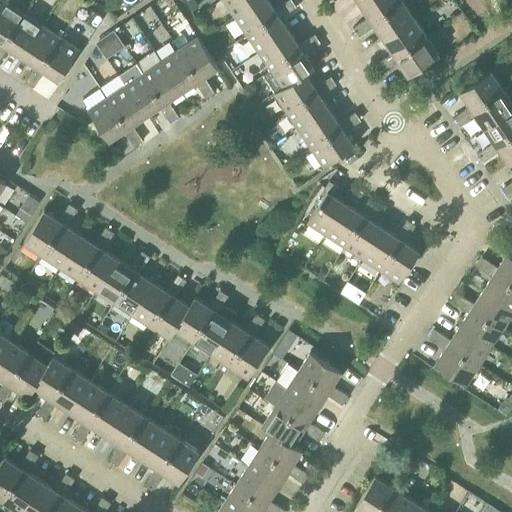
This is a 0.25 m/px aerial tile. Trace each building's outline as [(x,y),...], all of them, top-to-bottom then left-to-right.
[(225,0),(235,15),(256,0),(225,0)] [(269,0),(256,0),(235,15),(247,33),(278,12),(275,8),(269,0)] [(287,0),(283,3),(289,12),(297,6),(292,0),(287,0)] [(362,21),(367,30),(375,24),(373,21),(404,0),(403,0),(365,0),(361,3),(370,16),(362,21)] [(385,39),(416,18),(404,0),(373,21),(375,24),(385,39)] [(0,41),(0,51),(4,54),(9,46),(5,43),(25,13),(6,1),(0,10),(0,40),(0,41)] [(259,51),(290,30),(281,17),(289,12),(283,3),(275,8),(278,12),(247,33),(259,51)] [(23,55),(43,25),(25,13),(5,43),(9,46),(23,55)] [(416,18),(385,39),(394,52),(386,57),(392,66),(400,60),(397,57),(428,36),(416,18)] [(367,30),(362,21),(354,27),(360,35),(367,30)] [(31,72),(40,78),(45,70),(41,67),(62,37),(43,25),(23,55),(37,64),(31,72)] [(290,30),(259,51),(271,69),(302,48),(299,44),(292,33),(290,30)] [(307,39),(313,47),(321,42),(315,34),(307,39)] [(201,78),(205,76),(219,66),(198,35),(180,48),(201,78)] [(440,54),(428,36),(397,57),(400,60),(409,75),(440,54)] [(80,49),(62,37),(41,67),(45,70),(60,79),(80,49)] [(313,47),(307,39),(299,44),(302,48),(271,69),(283,87),(284,88),(306,73),(315,67),(305,53),(313,47)] [(201,89),(210,84),(205,76),(201,78),(180,48),(162,60),(183,91),(196,81),(201,89)] [(392,66),(386,57),(378,62),(384,71),(392,66)] [(183,91),(162,60),(144,72),(164,103),(169,100),(183,91)] [(137,62),(119,75),(126,84),(146,115),(160,106),(166,114),(174,108),(169,100),(164,103),(144,72),(137,62)] [(463,111),(468,119),(476,114),(473,109),(504,88),(491,70),(461,91),(471,105),(463,111)] [(40,78),(31,72),(26,80),(35,86),(40,78)] [(318,90),(315,86),(306,73),(284,88),(283,87),(275,92),(288,111),(318,90)] [(323,81),(329,89),(337,84),(331,76),(323,81)] [(329,89),(323,81),(315,86),(318,90),(288,111),(300,129),(330,109),(321,95),(329,89)] [(146,115),(126,84),(108,97),(128,127),(133,124),(146,115)] [(210,84),(201,89),(207,97),(215,92),(210,84)] [(485,127),(511,108),(511,100),(504,88),(473,109),(476,114),(485,127)] [(138,132),(133,124),(128,127),(108,97),(89,109),(110,139),(124,130),(130,138),(138,132)] [(174,108),(166,114),(171,121),(179,116),(174,108)] [(487,146),(492,155),(500,150),(497,145),(511,135),(511,108),(485,127),(495,141),(487,146)] [(330,109),(300,129),(312,147),(343,127),(339,122),(330,109)] [(347,117),(353,125),(361,120),(355,111),(347,117)] [(468,119),(463,111),(455,116),(460,124),(468,119)] [(353,125),(347,117),(339,122),(343,127),(312,147),(324,166),(355,145),(345,131),(353,125)] [(143,140),(138,132),(130,138),(135,146),(143,140)] [(510,163),(511,161),(511,135),(497,145),(500,150),(510,163)] [(492,155),(487,146),(479,152),(484,160),(492,155)] [(327,233),(347,203),(333,194),(338,186),(330,180),(324,189),(327,192),(308,221),(327,233)] [(511,193),(511,183),(511,182),(503,188),(509,196),(511,193)] [(366,204),(375,209),(380,201),(371,196),(366,204)] [(65,211),(73,217),(79,209),(70,203),(65,211)] [(347,203),(327,233),(345,245),(365,215),(361,212),(347,203)] [(375,209),(366,204),(361,212),(365,215),(345,245),(363,257),(383,227),(369,217),(375,209)] [(22,208),(17,215),(28,222),(33,215),(22,208)] [(25,240),(43,252),(63,222),(60,219),(45,209),(25,240)] [(73,217),(65,211),(60,219),(63,222),(43,252),(61,264),(81,233),(68,225),(73,217)] [(402,227),(411,233),(416,225),(408,219),(402,227)] [(101,235),(109,240),(115,232),(106,227),(101,235)] [(383,227),(363,257),(382,269),(402,239),(397,235),(383,227)] [(411,233),(402,227),(397,235),(402,239),(382,269),(400,281),(420,251),(406,241),(411,233)] [(81,233),(61,264),(80,276),(100,245),(96,243),(81,233)] [(109,240),(101,235),(96,243),(100,245),(80,276),(98,288),(118,257),(104,248),(109,240)] [(0,245),(0,255),(5,258),(9,251),(0,245)] [(137,258),(146,264),(151,256),(142,250),(137,258)] [(490,261),(485,270),(493,275),(496,270),(511,280),(511,254),(508,252),(498,266),(490,261)] [(485,270),(490,261),(482,256),(477,265),(485,270)] [(118,257),(98,288),(116,300),(136,269),(132,266),(118,257)] [(146,264),(137,258),(132,266),(136,269),(116,300),(134,312),(155,281),(140,272),(146,264)] [(484,289),(511,306),(511,280),(496,270),(493,275),(484,289)] [(173,282),(182,288),(187,279),(178,274),(173,282)] [(155,281),(134,312),(153,324),(173,293),(168,290),(155,281)] [(182,288),(173,282),(168,290),(173,293),(153,324),(171,336),(176,328),(175,327),(190,304),(177,296),(182,288)] [(221,289),(215,298),(224,303),(229,295),(221,289)] [(467,297),(461,306),(469,311),(472,307),(503,327),(511,312),(511,306),(484,289),(475,303),(467,297)] [(461,306),(467,297),(459,292),(453,301),(461,306)] [(196,296),(190,304),(175,327),(176,328),(195,339),(215,309),(210,306),(196,296)] [(212,351),(233,320),(238,312),(224,303),(215,298),(210,306),(215,309),(195,339),(212,351)] [(460,325),(491,345),(503,327),(472,307),(469,311),(460,325)] [(252,321),(260,327),(265,319),(257,313),(252,321)] [(233,320),(212,351),(231,363),(251,332),(246,329),(233,320)] [(260,327),(252,321),(246,329),(251,332),(231,363),(249,375),(270,344),(255,335),(260,327)] [(104,325),(100,330),(107,335),(111,329),(104,325)] [(443,334),(437,342),(445,347),(448,344),(479,364),(491,345),(460,325),(451,339),(443,334)] [(437,342),(443,334),(435,328),(429,337),(437,342)] [(0,357),(12,339),(0,331),(0,357)] [(1,388),(10,393),(15,385),(10,382),(30,351),(12,339),(0,357),(0,375),(6,380),(1,388)] [(30,351),(10,382),(15,385),(30,395),(35,386),(34,386),(48,363),(54,353),(36,342),(30,351)] [(436,362),(467,382),(479,364),(448,344),(445,347),(436,362)] [(311,350),(299,368),(330,388),(333,385),(342,370),(311,350)] [(43,403),(52,409),(57,401),(51,397),(72,365),(54,353),(48,363),(34,386),(35,386),(48,395),(43,403)] [(182,364),(174,377),(183,382),(191,370),(182,364)] [(70,409),(90,378),(72,365),(51,397),(57,401),(70,409)] [(335,398),(341,390),(333,385),(330,388),(299,368),(287,387),(318,407),(327,393),(335,398)] [(79,427),(88,432),(93,424),(88,421),(109,390),(90,378),(70,409),(85,419),(79,427)] [(318,407),(287,387),(275,405),(306,425),(309,421),(318,407)] [(10,393),(1,388),(0,389),(0,398),(4,401),(10,393)] [(106,433),(127,402),(109,390),(88,421),(93,424),(106,433)] [(341,390),(335,398),(343,404),(349,395),(341,390)] [(507,395),(499,407),(508,412),(511,406),(511,392),(509,397),(507,395)] [(116,451),(124,456),(129,448),(125,445),(145,414),(127,402),(106,433),(121,442),(116,451)] [(52,409),(43,403),(38,411),(47,417),(52,409)] [(311,434),(317,426),(309,421),(306,425),(275,405),(263,424),(271,429),(272,428),(295,443),(303,429),(311,434)] [(143,457),(164,426),(145,414),(125,445),(129,448),(143,457)] [(152,474),(160,480),(166,472),(162,469),(182,438),(164,426),(143,457),(157,466),(152,474)] [(317,426),(311,434),(320,440),(325,431),(317,426)] [(88,432),(79,427),(74,435),(83,441),(88,432)] [(228,428),(223,435),(230,440),(235,432),(228,428)] [(272,428),(271,429),(260,447),(290,467),(293,463),(303,448),(295,443),(272,428)] [(200,450),(182,438),(162,469),(166,472),(180,481),(200,450)] [(296,477),(301,468),(293,463),(290,467),(260,447),(248,466),(278,486),(288,471),(296,477)] [(25,457),(34,463),(39,455),(30,449),(25,457)] [(124,456),(116,451),(110,459),(119,464),(124,456)] [(0,463),(0,496),(4,499),(24,468),(20,465),(5,456),(0,463)] [(34,463),(25,457),(20,465),(24,468),(4,499),(22,510),(42,480),(29,471),(34,463)] [(278,486),(248,466),(236,484),(267,504),(270,499),(278,486)] [(301,468),(296,477),(304,482),(309,473),(301,468)] [(61,481),(70,486),(75,478),(67,473),(61,481)] [(160,480),(152,474),(147,482),(155,488),(160,480)] [(377,511),(394,486),(376,474),(356,505),(365,511),(377,511)] [(42,480),(22,510),(24,511),(47,511),(60,492),(56,489),(42,480)] [(70,486),(61,481),(56,489),(60,492),(47,511),(73,511),(79,504),(65,494),(70,486)] [(457,483),(451,491),(463,498),(468,490),(457,483)] [(271,511),(272,511),(278,504),(270,499),(267,504),(236,484),(224,502),(239,511),(261,511),(264,507),(271,511)] [(403,511),(413,498),(394,486),(377,511),(403,511)] [(98,504),(106,510),(111,502),(103,496),(98,504)] [(429,511),(431,510),(413,498),(403,511),(429,511)] [(239,511),(224,502),(217,511),(239,511)]
